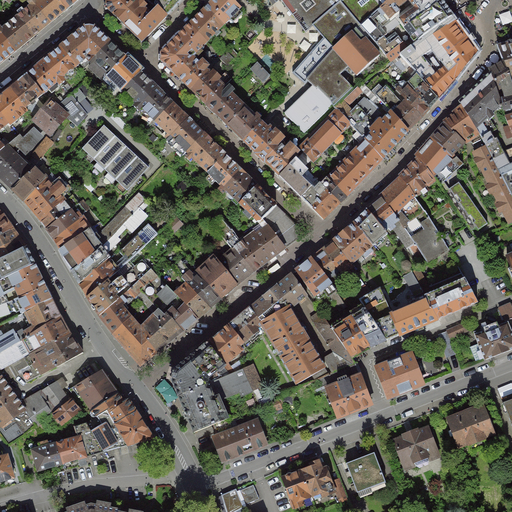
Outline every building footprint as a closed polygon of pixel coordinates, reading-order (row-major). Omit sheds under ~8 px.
[(33,0),(31,2),(50,25),(67,11),(58,0),(39,0),(36,3),(33,0)] [(58,0),(67,11),(80,0),(58,0)] [(112,0),(125,25),(145,4),(142,2),(140,4),(134,0),(112,0)] [(167,17),(180,2),(177,0),(157,0),(155,5),(158,9),(167,17)] [(232,0),(215,0),(207,9),(224,26),(242,10),(232,0)] [(344,0),(288,0),(310,29),(341,3),(344,0)] [(362,27),(381,9),(392,0),(344,0),(341,3),(362,27)] [(409,2),(412,5),(418,0),(392,0),(381,9),(391,22),(401,14),(398,10),(409,2)] [(399,23),(404,31),(442,2),(440,0),(418,0),(412,5),(418,13),(412,17),(410,15),(399,23)] [(17,19),(33,39),(50,25),(31,2),(29,4),(31,7),(17,19)] [(453,18),(442,2),(404,31),(407,35),(415,45),(453,18)] [(314,87),(286,115),(305,134),(333,107),(334,108),(342,100),(347,96),(353,90),(340,76),(350,67),(358,76),(380,56),(379,55),(383,51),(382,51),(376,44),(371,38),(362,27),(341,3),(310,29),(322,43),(305,61),(292,76),(301,85),(303,82),(305,84),(308,81),(314,87)] [(145,4),(125,25),(142,42),(167,17),(158,9),(151,16),(144,9),(147,6),(145,4)] [(207,9),(190,26),(208,43),(224,26),(207,9)] [(382,29),(391,22),(381,9),(362,27),(371,38),(382,29)] [(0,33),(16,53),(33,39),(17,19),(2,31),(0,28),(0,33)] [(419,77),(429,69),(433,66),(467,37),(455,21),(412,50),(403,58),(418,75),(419,77)] [(162,62),(176,76),(193,58),(208,43),(190,26),(161,55),(162,62)] [(95,28),(87,28),(86,27),(61,48),(78,68),(88,57),(89,58),(83,65),(85,68),(89,64),(110,43),(105,38),(95,28)] [(382,29),(371,38),(376,44),(384,37),(387,34),(382,29)] [(0,66),(16,53),(0,33),(0,66)] [(383,51),(391,62),(415,45),(407,35),(405,37),(404,35),(390,44),(382,51),(383,51)] [(390,44),(384,37),(376,44),(382,51),(390,44)] [(446,66),(456,80),(479,53),(467,37),(433,66),(435,68),(443,62),(446,66)] [(125,58),(110,43),(89,64),(92,66),(90,69),(98,77),(103,71),(109,76),(125,58)] [(510,80),(511,79),(511,57),(508,44),(507,44),(497,47),(503,63),(510,80)] [(78,68),(61,48),(44,62),(63,85),(65,83),(63,80),(78,68)] [(141,73),(125,58),(109,76),(124,91),(141,73)] [(176,76),(191,90),(209,72),(193,58),(176,76)] [(63,85),(44,62),(27,76),(43,96),(57,84),(60,87),(63,85)] [(258,63),(252,69),(264,82),(271,76),(258,63)] [(503,63),(490,70),(491,74),(502,107),(503,111),(511,108),(511,84),(510,80),(503,63)] [(419,77),(438,100),(456,80),(446,66),(434,76),(429,69),(419,77)] [(191,90),(207,106),(224,88),(232,80),(226,74),(218,82),(215,79),(217,77),(213,73),(211,75),(209,72),(191,90)] [(157,89),(141,73),(124,91),(137,104),(134,108),(137,110),(157,89)] [(375,95),(379,99),(387,92),(390,95),(392,93),(389,89),(392,86),(388,82),(383,74),(367,87),(375,95)] [(502,107),(491,74),(460,103),(462,106),(477,129),(489,118),(490,120),(494,117),(495,117),(493,114),(500,107),(501,108),(502,107)] [(418,75),(408,85),(430,109),(438,100),(419,77),(418,75)] [(43,96),(27,76),(10,90),(26,110),(34,104),(43,96)] [(375,95),(367,87),(364,84),(360,88),(357,85),(353,90),(347,96),(352,101),(363,91),(371,99),(375,95)] [(400,94),(407,102),(422,118),(430,109),(408,85),(400,94)] [(207,106),(228,126),(246,109),(224,88),(207,106)] [(173,104),(157,89),(137,110),(139,112),(142,109),(155,122),(173,104)] [(26,110),(10,90),(0,98),(0,113),(9,125),(10,126),(28,112),(26,110)] [(78,90),(71,95),(79,104),(86,98),(78,90)] [(379,99),(392,113),(410,132),(423,119),(422,118),(407,102),(405,104),(398,97),(397,99),(392,93),(390,95),(387,92),(379,99)] [(40,112),(33,120),(52,136),(67,117),(78,127),(88,115),(79,104),(71,95),(57,107),(49,101),(40,112)] [(342,100),(334,108),(337,111),(350,124),(366,140),(383,122),(380,119),(382,117),(364,100),(353,111),(342,100)] [(34,104),(26,110),(28,112),(33,118),(33,120),(40,112),(34,104)] [(189,120),(173,104),(155,122),(168,135),(165,138),(168,141),(189,120)] [(477,129),(462,106),(453,113),(455,115),(445,123),(465,144),(469,140),(479,134),(477,129)] [(511,108),(503,111),(509,127),(510,127),(511,126),(511,108)] [(228,126),(243,141),(261,123),(259,120),(260,119),(256,115),(254,117),(246,109),(228,126)] [(301,149),(314,163),(350,124),(337,111),(301,149)] [(0,131),(9,125),(0,113),(0,131)] [(383,122),(366,140),(383,160),(410,132),(392,113),(383,122)] [(494,117),(490,120),(491,121),(492,122),(496,130),(501,127),(494,117)] [(490,120),(489,118),(477,129),(479,134),(482,138),(489,134),(485,127),(491,121),(490,120)] [(204,136),(189,120),(168,141),(167,141),(178,152),(182,148),(187,153),(204,136)] [(497,131),(496,130),(492,122),(485,127),(489,134),(490,133),(491,134),(497,131)] [(246,144),(265,163),(283,144),(273,134),(275,133),(271,128),(269,130),(264,126),(261,123),(243,141),(246,144)] [(445,123),(444,123),(432,138),(453,158),(455,156),(453,155),(465,144),(445,123)] [(116,137),(105,126),(83,149),(94,160),(116,137)] [(32,131),(23,140),(16,146),(24,154),(39,138),(32,131)] [(510,165),(504,153),(497,140),(495,141),(491,134),(490,133),(489,134),(482,138),(487,147),(499,171),(510,165)] [(482,138),(479,134),(469,140),(476,152),(487,147),(482,138)] [(10,143),(0,153),(0,177),(13,191),(32,170),(26,165),(10,150),(15,146),(16,146),(23,140),(19,135),(10,143)] [(226,156),(204,136),(187,153),(190,156),(187,159),(190,161),(192,158),(208,174),(226,156)] [(0,153),(10,143),(2,138),(0,137),(0,153)] [(127,148),(116,137),(94,160),(105,170),(127,148)] [(416,156),(419,159),(437,181),(440,185),(444,181),(458,169),(451,163),(457,158),(455,156),(453,158),(432,138),(416,156)] [(34,156),(26,165),(32,170),(34,167),(40,161),(51,148),(54,145),(48,139),(33,156),(34,156)] [(351,157),(330,179),(347,197),(383,160),(366,140),(354,153),(351,150),(347,153),(351,157)] [(265,163),(280,178),(297,160),(299,159),(295,155),(297,154),(293,150),(291,152),(283,144),(265,163)] [(476,152),(475,153),(487,176),(486,177),(510,225),(511,224),(511,195),(499,171),(487,147),(476,152)] [(51,148),(40,161),(47,166),(58,154),(51,148)] [(138,158),(127,148),(105,170),(117,181),(138,158)] [(242,172),(226,156),(208,174),(222,188),(219,191),(221,193),(242,172)] [(150,168),(138,158),(117,181),(128,192),(150,168)] [(437,181),(419,159),(400,177),(401,178),(415,197),(437,181)] [(280,178),(301,198),(312,187),(306,181),(302,178),(308,171),(297,160),(280,178)] [(511,166),(511,167),(510,165),(499,171),(511,195),(511,166)] [(32,170),(13,191),(25,202),(47,179),(34,167),(32,170)] [(308,171),(302,178),(306,181),(312,175),(308,171)] [(259,186),(242,172),(221,193),(224,195),(227,192),(240,205),(259,186)] [(47,179),(25,202),(41,221),(73,196),(63,183),(61,184),(52,174),(47,179)] [(328,177),(322,183),(341,203),(347,197),(330,179),(328,177)] [(415,197),(401,178),(380,197),(380,198),(401,224),(405,229),(407,227),(404,224),(417,217),(425,211),(415,197)] [(444,181),(440,185),(446,193),(450,190),(444,181)] [(312,187),(301,198),(324,220),(341,203),(322,183),(315,190),(312,187)] [(474,204),(459,183),(450,190),(446,193),(460,214),(474,204)] [(278,205),(259,186),(240,205),(258,222),(259,221),(260,223),(278,205)] [(73,196),(41,221),(48,230),(80,204),(73,196)] [(117,220),(124,226),(139,209),(144,204),(138,198),(117,220)] [(401,224),(380,198),(367,209),(368,211),(386,232),(389,229),(391,232),(394,229),(401,224)] [(80,204),(87,212),(90,209),(83,201),(80,204)] [(80,204),(48,230),(55,240),(81,218),(87,212),(80,204)] [(488,224),(474,204),(460,214),(472,231),(477,228),(479,231),(488,224)] [(307,234),(278,205),(260,223),(266,229),(270,226),(286,248),(307,234)] [(139,209),(124,226),(132,234),(148,217),(139,209)] [(208,221),(213,226),(221,219),(226,215),(221,210),(208,221)] [(386,232),(368,211),(365,213),(355,224),(374,247),(388,235),(386,232)] [(424,230),(433,225),(425,211),(417,217),(421,224),(420,224),(424,230)] [(173,221),(163,213),(149,227),(157,237),(173,221)] [(0,236),(14,229),(4,215),(0,218),(0,236)] [(81,218),(55,240),(60,249),(89,230),(90,229),(81,218)] [(101,249),(111,238),(124,226),(117,220),(116,219),(95,241),(101,249)] [(235,248),(240,244),(235,239),(236,238),(221,219),(213,226),(233,250),(235,248)] [(340,237),(334,242),(352,265),(363,255),(366,259),(374,252),(371,249),(374,247),(355,224),(340,237)] [(412,239),(405,229),(401,224),(394,229),(408,249),(411,248),(418,259),(423,256),(412,239)] [(450,251),(433,225),(424,230),(412,239),(423,256),(428,264),(450,251)] [(235,248),(255,272),(286,248),(270,226),(266,229),(246,244),(244,242),(242,243),(240,244),(235,248)] [(122,258),(115,265),(120,270),(157,237),(149,227),(148,227),(119,255),(122,258)] [(0,248),(21,239),(14,229),(0,236),(0,248)] [(91,232),(89,230),(60,249),(65,258),(93,238),(94,237),(93,235),(92,235),(90,233),(91,232)] [(65,258),(73,272),(101,249),(95,241),(93,238),(65,258)] [(101,249),(73,272),(80,284),(110,259),(106,254),(117,243),(111,238),(101,249)] [(0,260),(26,248),(21,239),(0,248),(0,260)] [(352,265),(334,242),(324,250),(343,275),(354,267),(352,265)] [(0,282),(35,265),(36,265),(26,248),(0,260),(0,282)] [(245,280),(255,272),(235,248),(233,250),(227,255),(225,253),(224,254),(245,280)] [(343,275),(324,250),(312,259),(333,286),(336,284),(334,281),(343,275)] [(199,254),(206,262),(209,260),(202,252),(199,254)] [(238,286),(245,280),(224,254),(222,256),(224,258),(219,262),(238,286)] [(406,276),(413,273),(400,254),(395,258),(406,276)] [(231,292),(238,286),(219,262),(215,256),(209,260),(206,262),(207,264),(231,292)] [(110,259),(80,284),(88,298),(108,280),(120,270),(115,265),(110,259)] [(333,286),(312,259),(297,272),(315,298),(324,290),(329,298),(331,296),(337,292),(333,286)] [(186,285),(211,309),(221,300),(197,273),(193,277),(179,261),(174,265),(172,263),(170,265),(186,285)] [(221,300),(231,292),(207,264),(197,273),(221,300)] [(20,298),(45,287),(35,265),(0,282),(0,296),(4,295),(16,289),(20,298)] [(354,267),(343,275),(349,284),(359,275),(354,267)] [(133,270),(123,279),(130,287),(140,278),(133,270)] [(151,270),(135,285),(141,292),(149,285),(158,277),(151,270)] [(406,276),(405,277),(415,296),(424,292),(413,273),(406,276)] [(308,295),(293,274),(285,281),(251,309),(261,324),(289,308),(291,310),(301,301),(308,295)] [(108,280),(88,298),(100,317),(116,303),(119,300),(118,300),(115,296),(125,288),(118,279),(112,284),(108,280)] [(426,297),(438,319),(478,302),(474,293),(466,280),(426,297)] [(336,284),(333,286),(337,292),(347,307),(350,305),(339,286),(338,287),(336,284)] [(137,296),(141,292),(135,285),(131,289),(137,296)] [(160,311),(167,305),(149,285),(141,292),(160,311)] [(177,297),(198,319),(211,309),(186,285),(175,295),(177,297)] [(355,293),(360,301),(371,294),(366,286),(355,293)] [(26,313),(52,299),(45,287),(20,298),(9,303),(13,312),(20,309),(23,314),(26,313)] [(137,296),(131,289),(127,293),(133,300),(137,296)] [(380,289),(371,294),(360,301),(362,303),(387,341),(399,336),(391,316),(392,316),(380,289)] [(340,311),(347,307),(337,292),(331,296),(340,311)] [(133,300),(127,293),(118,300),(119,300),(116,303),(121,308),(124,306),(125,307),(133,300)] [(8,302),(4,295),(0,296),(0,305),(7,303),(8,302)] [(168,317),(183,332),(184,331),(198,319),(177,297),(168,306),(167,305),(160,311),(166,318),(168,317)] [(391,316),(399,336),(438,319),(426,297),(425,298),(426,301),(416,306),(414,301),(403,306),(405,310),(392,316),(391,316)] [(28,338),(61,317),(52,299),(26,313),(33,328),(25,332),(28,338)] [(10,314),(7,303),(0,305),(0,317),(10,314)] [(116,303),(100,317),(114,335),(131,320),(121,308),(116,303)] [(352,317),(371,348),(387,341),(362,303),(359,305),(363,311),(352,317)] [(511,304),(500,310),(505,322),(511,319),(511,304)] [(291,310),(289,308),(261,324),(262,325),(297,385),(326,369),(291,310)] [(261,324),(251,309),(229,327),(243,344),(259,331),(257,329),(262,325),(261,324)] [(146,341),(156,353),(183,332),(168,317),(166,318),(160,311),(143,327),(143,332),(149,338),(146,341)] [(341,361),(350,354),(332,329),(323,316),(314,323),(339,358),(341,361)] [(0,325),(0,330),(19,321),(17,317),(0,325)] [(31,354),(70,334),(61,317),(28,338),(24,340),(31,354)] [(350,354),(353,358),(364,352),(371,348),(352,317),(332,329),(350,354)] [(131,320),(114,335),(141,366),(156,353),(146,341),(149,338),(143,332),(143,327),(140,330),(133,322),(131,320)] [(511,333),(508,323),(476,336),(479,344),(471,348),(476,361),(485,358),(485,360),(511,349),(511,333)] [(465,324),(447,332),(450,337),(468,331),(465,324)] [(229,327),(208,344),(226,365),(238,354),(235,351),(243,344),(229,327)] [(0,340),(0,353),(24,340),(28,338),(25,332),(23,330),(16,334),(15,332),(0,340)] [(43,375),(84,353),(70,334),(31,354),(43,375)] [(8,367),(31,354),(24,340),(0,353),(0,368),(2,371),(8,367)] [(180,397),(211,384),(210,383),(208,378),(217,370),(218,371),(226,365),(208,344),(207,344),(175,370),(172,379),(180,397)] [(425,344),(416,348),(418,352),(427,349),(425,344)] [(377,368),(388,398),(424,384),(412,353),(377,368)] [(356,363),(353,358),(350,354),(341,361),(339,358),(331,362),(337,373),(342,370),(356,363)] [(361,374),(356,363),(342,370),(345,380),(361,374)] [(253,365),(244,369),(253,390),(262,387),(253,365)] [(244,369),(210,383),(211,384),(217,398),(219,397),(220,399),(240,390),(242,395),(253,390),(244,369)] [(118,394),(102,371),(69,390),(76,398),(80,394),(92,411),(118,394)] [(327,387),(338,417),(372,404),(361,374),(345,380),(327,387)] [(2,377),(0,378),(0,423),(2,427),(15,419),(26,411),(2,377)] [(266,399),(259,402),(261,407),(278,400),(280,399),(281,399),(295,393),(290,382),(274,389),(275,390),(264,395),(266,399)] [(56,383),(27,400),(31,407),(26,411),(15,419),(26,435),(44,421),(54,414),(70,401),(69,400),(56,383)] [(186,413),(220,399),(219,397),(217,398),(211,384),(180,397),(186,413)] [(118,394),(92,411),(96,418),(97,417),(107,411),(115,425),(137,413),(129,399),(124,402),(118,394)] [(59,420),(62,425),(80,411),(71,398),(69,400),(70,401),(54,414),(59,420)] [(255,410),(261,407),(259,402),(257,398),(233,407),(237,417),(255,410)] [(220,399),(186,413),(195,433),(214,426),(229,419),(220,399)] [(261,407),(255,410),(258,417),(281,407),(278,400),(261,407)] [(447,419),(448,420),(459,446),(458,447),(460,448),(460,446),(468,443),(472,452),(487,446),(484,437),(493,434),(494,434),(494,433),(493,432),(483,407),(483,406),(482,405),(481,406),(449,419),(448,418),(447,419)] [(154,439),(137,413),(115,425),(107,411),(97,417),(103,426),(92,431),(105,452),(120,448),(119,445),(125,441),(127,446),(154,439)] [(54,414),(44,421),(49,427),(59,420),(54,414)] [(232,426),(229,419),(214,426),(217,433),(232,426)] [(30,441),(49,427),(44,421),(26,435),(30,441)] [(214,438),(224,462),(267,445),(257,421),(214,438)] [(81,437),(87,457),(105,452),(92,431),(87,423),(74,427),(78,438),(81,437)] [(404,437),(393,441),(402,462),(412,458),(414,462),(427,457),(425,453),(436,449),(427,428),(418,432),(417,430),(404,436),(404,437)] [(63,464),(87,457),(81,437),(78,438),(57,444),(63,464)] [(38,472),(63,464),(57,444),(49,446),(48,442),(40,444),(41,448),(32,451),(38,472)] [(374,453),(346,464),(358,494),(386,483),(374,453)] [(0,481),(14,478),(8,455),(0,456),(0,481)] [(312,467),(302,471),(314,501),(336,492),(326,467),(322,469),(319,461),(311,464),(312,467)] [(302,471),(283,478),(295,509),(305,505),(304,505),(314,501),(302,471)] [(259,499),(253,484),(241,489),(247,504),(259,499)] [(235,490),(225,494),(233,511),(242,507),(235,490)]
